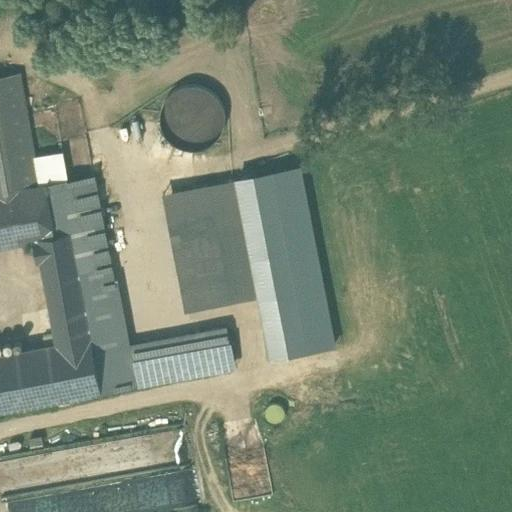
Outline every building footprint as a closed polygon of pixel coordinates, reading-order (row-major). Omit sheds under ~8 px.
[(0,191),(71,178),(65,148),(34,154),(20,74),(0,76),(0,191)] [(190,143),(214,142),(213,85),(165,85),(166,126),(189,126),(190,143)] [(71,178),(0,191),(0,245),(34,239),(38,260),(42,259),(55,342),(0,353),(0,411),(134,386),(127,346),(93,174),(71,178)] [(207,183),(164,192),(185,310),(230,302),(207,183)] [(127,346),(134,386),(232,367),(224,327),(127,346)] [(45,435),(0,440),(0,493),(139,476),(139,478),(191,471),(185,422),(46,439),(45,435)]
